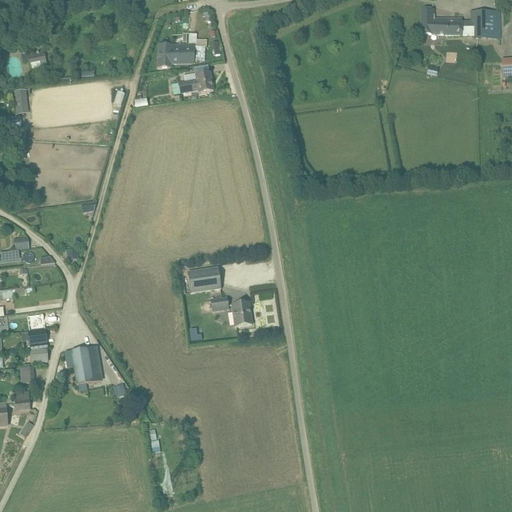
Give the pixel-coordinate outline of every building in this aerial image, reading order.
[(420,34),(462,35),(462,34),(476,35),(495,35),(495,24),(495,14),(481,14),(481,22),(462,22),(462,20),(432,20),(433,10),(422,10),(422,20),(420,34)] [(159,47),(158,68),(171,69),(172,65),(193,65),(193,62),(204,62),(204,48),(204,47),(196,48),(194,48),(194,47),(188,47),(172,47),(172,46),(159,47)] [(27,55),(30,70),(47,66),(44,52),(27,55)] [(510,65),(502,65),(503,78),(511,77),(511,59),(509,60),(510,65)] [(427,65),(425,74),(435,77),(437,68),(427,65)] [(185,83),(178,84),(180,95),(198,92),(199,94),(214,91),(211,73),(209,73),(201,75),(195,76),(196,81),(185,83)] [(13,93),(16,116),(29,115),(26,91),(13,93)] [(113,92),(112,105),(121,106),(123,93),(113,92)] [(134,109),(146,107),(145,99),(132,101),(134,109)] [(0,122),(0,130),(22,129),(21,121),(0,122)] [(81,206),(82,214),(94,213),(97,203),(81,206)] [(14,240),(16,252),(29,250),(29,246),(28,238),(14,240)] [(66,251),(67,261),(78,260),(78,250),(66,251)] [(50,258),(40,259),(41,266),(54,265),(50,258)] [(188,273),(191,294),(221,290),(218,269),(188,273)] [(0,299),(14,298),(12,291),(0,292),(0,299)] [(210,301),(212,313),(229,311),(228,298),(210,301)] [(232,306),(235,328),(252,326),(249,303),(232,306)] [(196,330),(188,331),(189,343),(202,341),(201,336),(197,336),(196,330)] [(29,333),(29,334),(31,351),(48,349),(45,331),(29,333)] [(71,352),(77,387),(100,383),(96,355),(94,348),(71,352)] [(30,352),(31,365),(49,363),(47,350),(30,352)] [(21,370),(22,385),(34,384),(33,369),(21,370)] [(14,394),(15,403),(30,401),(29,393),(14,394)] [(28,423),(24,429),(30,433),(34,427),(28,423)] [(148,432),(149,441),(156,440),(155,431),(148,432)]
